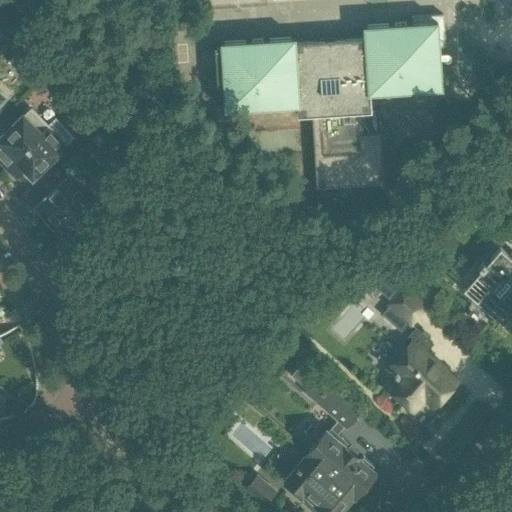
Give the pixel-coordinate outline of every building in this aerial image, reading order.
[(0,29),(23,5),(17,0),(5,0),(0,6),(0,29)] [(23,5),(0,29),(0,31),(11,41),(34,15),(23,5)] [(413,21),(364,24),(365,39),(296,44),(295,36),(221,41),(221,46),(215,47),(217,82),(223,81),(225,109),(298,104),(298,115),(313,114),(317,186),(386,182),(380,107),(372,108),(370,92),(443,87),(440,44),(446,44),(444,13),(413,15),(413,21)] [(149,70),(147,38),(135,39),(137,71),(149,70)] [(62,82),(87,57),(76,45),(50,70),(62,82)] [(0,104),(12,91),(0,80),(0,104)] [(111,120),(138,96),(126,86),(101,109),(111,120)] [(138,96),(111,120),(122,132),(127,128),(136,137),(157,117),(150,106),(138,96)] [(49,126),(48,125),(31,108),(24,115),(23,114),(0,136),(0,159),(7,167),(15,160),(14,159),(49,126)] [(14,159),(15,160),(32,178),(67,144),(66,143),(73,136),(55,118),(48,125),(49,126),(14,159)] [(502,163),(495,157),(485,169),(492,175),(502,163)] [(88,184),(78,172),(73,177),(71,175),(58,187),(57,186),(49,193),(50,194),(37,206),(48,218),(47,220),(56,231),(58,229),(61,231),(86,209),(88,211),(104,197),(90,182),(88,184)] [(485,263),(483,261),(478,267),(480,269),(475,275),(488,287),(476,300),(503,324),(511,313),(511,257),(500,247),(485,263)] [(371,282),(388,298),(400,284),(374,260),(359,277),(367,285),(371,282)] [(388,304),(411,324),(427,306),(404,286),(388,304)] [(434,407),(436,404),(457,381),(425,353),(433,343),(416,328),(405,340),(410,344),(388,369),(393,374),(393,375),(402,383),(393,392),(413,411),(424,398),(434,407)] [(272,331),(266,339),(276,347),(282,339),(272,331)] [(343,430),(356,415),(328,390),(315,405),(337,424),(343,430)] [(234,392),(226,402),(238,412),(246,402),(234,392)] [(340,434),(343,430),(337,424),(331,432),(329,430),(309,453),(356,493),(360,490),(361,491),(374,477),(372,475),(376,471),(373,468),(376,465),(365,455),(362,459),(346,445),(349,442),(340,434)] [(316,511),(344,511),(347,510),(343,507),(356,493),(309,453),(289,477),(304,491),(300,496),(315,509),(314,510),(316,511)] [(246,489),(264,505),(272,495),(254,479),(246,489)]
